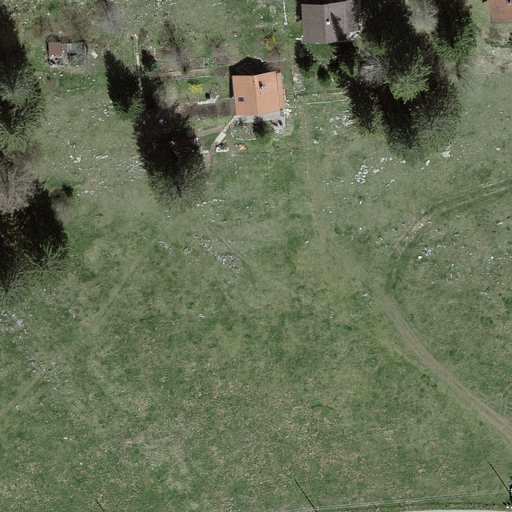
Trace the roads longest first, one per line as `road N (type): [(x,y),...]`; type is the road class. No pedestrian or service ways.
road 1 (track): [(511,421),(451,374),(375,340),(187,296),(162,265),(157,237),(187,210),(241,118)]
road 2 (track): [(451,374),(419,344),(404,314),(397,279),(410,237),(446,209),(511,184)]
